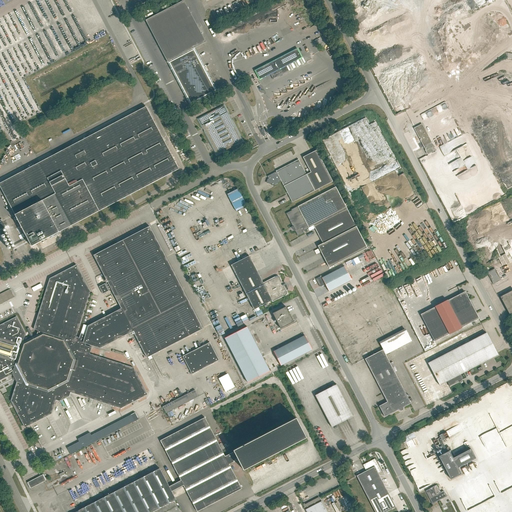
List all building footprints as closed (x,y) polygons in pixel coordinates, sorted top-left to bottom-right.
[(158,45),(167,62),(190,105),(217,91),(194,48),(206,42),(197,25),(158,45)] [(273,79),(305,63),(302,57),(301,58),(297,49),(265,65),(273,79)] [(234,145),(242,141),(224,106),(198,119),(216,155),(226,150),(234,146),(234,145)] [(147,107),(0,184),(32,246),(170,174),(179,169),(147,107)] [(436,150),(436,149),(430,137),(429,137),(423,124),(415,128),(419,135),(419,136),(428,153),(429,154),(436,150)] [(268,183),(270,184),(271,184),(272,186),(281,182),(292,202),(333,182),(316,150),(303,157),(311,172),(306,175),(298,159),(276,171),(276,172),(267,176),(269,179),(267,179),(267,182),(268,183)] [(291,227),(294,231),(295,231),(298,236),(304,233),(303,231),(313,226),(323,244),(318,246),(329,268),(367,248),(336,187),(291,210),(292,210),(286,213),(293,226),(291,227)] [(15,380),(17,382),(11,401),(24,428),(52,414),(56,400),(60,401),(69,396),(71,393),(121,408),(147,394),(134,368),(90,354),(91,348),(86,346),(86,344),(99,348),(117,339),(133,331),(147,358),(203,329),(149,226),(93,255),(121,309),(88,326),(85,334),(81,333),(79,338),(76,337),(90,291),(76,265),(50,279),(34,329),(38,331),(37,335),(34,336),(32,334),(30,335),(31,338),(23,342),(25,334),(16,317),(0,325),(0,380),(12,374),(13,377),(13,378),(13,379),(13,380),(14,380),(15,380)] [(467,238),(470,247),(479,244),(479,243),(483,242),(481,237),(475,239),(476,242),(471,243),(469,237),(467,238)] [(272,301),(272,302),(285,295),(286,295),(286,294),(287,294),(287,293),(287,292),(287,291),(286,290),(287,288),(285,287),(284,286),(285,284),(283,283),(280,277),(279,277),(279,276),(278,276),(277,276),(276,276),(275,276),(263,283),(249,256),(231,265),(254,310),(272,301)] [(321,276),(316,279),(320,287),(325,284),(329,291),(351,280),(344,266),(322,278),(321,276)] [(501,280),(495,269),(488,273),(493,284),(501,280)] [(380,281),(386,294),(392,292),(385,278),(380,281)] [(105,284),(99,287),(103,294),(109,291),(105,284)] [(511,316),(511,291),(500,297),(511,317),(511,316)] [(459,295),(456,296),(447,301),(447,300),(435,306),(435,307),(420,314),(434,341),(449,334),(461,328),(479,319),(467,296),(468,294),(460,292),(459,295)] [(286,306),(272,313),(280,329),(294,322),(286,306)] [(247,383),(270,371),(247,326),(225,338),(247,383)] [(447,381),(449,386),(462,379),(460,374),(498,355),(486,333),(428,363),(439,385),(447,381)] [(305,335),(280,348),(287,362),(312,350),(305,335)] [(209,342),(182,356),(192,374),(219,360),(209,342)] [(287,362),(280,348),(273,351),(281,366),(287,362)] [(403,407),(410,403),(408,398),(408,399),(383,349),(365,359),(387,402),(379,406),(384,416),(398,409),(399,410),(400,411),(401,411),(403,410),(403,409),(403,408),(403,407)] [(315,395),(332,427),(353,416),(336,384),(315,395)] [(195,390),(163,406),(166,413),(198,396),(195,390)] [(78,439),(79,442),(67,448),(71,455),(139,419),(135,413),(91,436),(90,433),(78,439)] [(151,511),(176,499),(171,491),(183,485),(197,511),(242,488),(229,464),(238,460),(243,470),(306,437),(296,418),(233,450),(234,452),(225,456),(205,418),(160,441),(181,480),(169,487),(160,468),(79,510),(74,511),(151,511)] [(411,431),(400,438),(402,442),(413,436),(411,431)] [(439,456),(450,479),(461,474),(458,468),(476,458),(471,449),(453,458),(449,451),(439,456)] [(356,476),(374,511),(385,511),(395,507),(378,473),(381,471),(374,459),(363,465),(366,471),(356,476)] [(425,491),(429,498),(432,504),(446,497),(443,491),(441,492),(437,485),(429,489),(425,491)] [(327,511),(322,501),(321,501),(319,497),(303,505),(304,507),(303,507),(305,510),(306,511),(327,511)]
